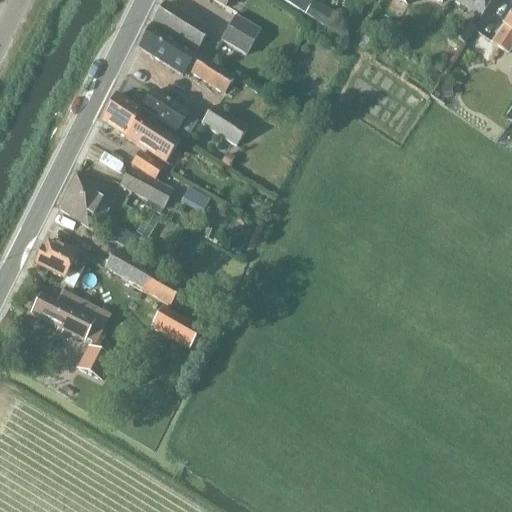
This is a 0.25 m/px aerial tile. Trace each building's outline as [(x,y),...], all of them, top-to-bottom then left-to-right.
[(207,0),(224,10),(230,0),(207,0)] [(455,0),(452,4),(478,22),(492,0),(455,0)] [(196,52),(210,33),(165,4),(152,25),(196,52)] [(506,57),(511,48),(511,11),(500,28),(501,29),(489,45),(506,57)] [(232,17),(219,43),(241,57),(255,31),(232,17)] [(463,23),(452,38),(464,47),(475,31),(463,23)] [(150,27),(137,50),(182,78),(185,73),(222,97),(234,81),(150,27)] [(187,115),(151,94),(138,112),(140,113),(139,115),(174,136),(187,115)] [(138,119),(137,118),(139,115),(140,113),(138,112),(115,97),(100,124),(124,140),(138,119)] [(212,108),(199,126),(235,149),(247,131),(212,108)] [(177,143),(138,119),(124,140),(163,165),(177,143)] [(140,156),(132,167),(155,182),(162,171),(140,156)] [(129,168),(118,188),(146,203),(144,207),(159,215),(171,191),(156,182),(131,169),(129,168)] [(102,224),(108,212),(100,208),(107,195),(76,177),(58,210),(88,230),(93,220),(102,224)] [(107,227),(102,237),(128,252),(134,243),(107,227)] [(66,273),(79,279),(87,262),(63,250),(62,252),(46,244),(34,266),(38,267),(35,273),(44,277),(46,272),(63,280),(66,273)] [(169,309),(180,290),(114,252),(102,271),(169,309)] [(56,304),(40,296),(29,316),(82,343),(83,341),(94,346),(109,317),(61,293),(56,304)] [(161,310),(149,330),(188,352),(199,332),(161,310)] [(77,371),(85,375),(99,382),(110,362),(88,350),(85,356),(77,371)]
